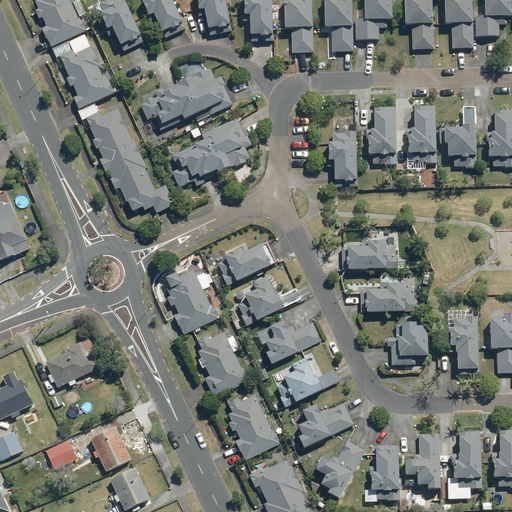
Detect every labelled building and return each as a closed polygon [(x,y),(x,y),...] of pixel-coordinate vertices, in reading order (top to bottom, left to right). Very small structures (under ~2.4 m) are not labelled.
[(48,40),(52,49),(87,33),(81,20),(79,20),(69,0),(39,0),(40,1),(36,3),(40,11),(36,12),(40,20),(43,19),(47,28),(42,30),(45,36),(47,41),(48,40)] [(105,13),(101,15),(109,32),(113,29),(122,47),(131,43),(132,45),(139,42),(139,40),(142,38),(124,0),(111,0),(101,5),(105,13)] [(145,0),(142,1),(150,18),(155,16),(163,34),(173,30),(174,32),(181,28),(180,26),(184,25),(172,0),(145,0)] [(198,0),(200,12),(206,11),(210,31),(220,29),(220,31),(228,29),(228,28),(232,27),(226,0),(198,0)] [(245,0),(246,17),(251,17),(252,37),(262,37),(262,39),(270,39),(270,37),(275,37),(273,0),(245,0)] [(284,18),(284,31),(292,30),(293,55),(315,54),(313,0),(298,0),(299,1),(286,1),(287,18),(284,18)] [(324,17),(324,29),(332,29),(333,54),(355,53),(353,0),(325,0),(326,17),(324,17)] [(365,0),(366,10),(363,10),(364,21),(357,21),(357,42),(380,41),(380,22),(394,22),(393,0),(365,0)] [(404,0),(405,14),(403,14),(404,26),(413,25),(414,50),(435,50),(432,0),(404,0)] [(445,0),(446,13),(443,13),(444,25),(452,24),(453,49),(475,49),(472,0),(445,0)] [(476,16),(477,37),(500,37),(499,17),(511,16),(511,0),(485,0),(485,6),(483,6),(483,16),(476,16)] [(74,100),(79,111),(116,95),(108,79),(107,80),(105,76),(103,77),(100,69),(102,69),(92,48),(76,56),(74,52),(61,58),(70,79),(68,80),(71,89),(74,88),(79,98),(74,100)] [(155,119),(161,132),(209,111),(212,116),(233,106),(225,88),(227,87),(222,78),(216,81),(211,71),(207,73),(206,71),(196,76),(197,77),(165,92),(164,89),(156,93),(158,98),(154,100),(153,98),(145,102),(146,104),(141,106),(148,122),(155,119)] [(436,107),(414,108),(415,129),(411,129),(412,130),(407,130),(407,138),(409,138),(409,154),(421,154),(421,155),(429,155),(429,153),(437,153),(436,107)] [(463,129),(445,129),(440,129),(440,145),(448,145),(449,157),(463,156),(463,159),(469,159),(469,156),(477,156),(476,128),(476,125),(475,107),(463,108),(463,129)] [(396,108),(374,108),(375,130),(371,130),(371,131),(367,131),(367,139),(369,139),(369,155),(381,155),(381,156),(389,156),(389,155),(397,155),(396,108)] [(133,142),(118,110),(102,118),(100,113),(87,120),(88,124),(96,141),(93,142),(97,151),(100,150),(104,160),(100,161),(106,174),(110,172),(113,180),(111,181),(115,191),(121,190),(128,204),(129,203),(134,213),(139,211),(141,214),(154,208),(157,215),(176,207),(167,187),(156,192),(146,171),(148,170),(135,141),(133,142)] [(511,110),(495,111),(495,133),(487,133),(487,142),(489,142),(489,158),(501,158),(501,159),(509,159),(509,157),(511,157),(511,110)] [(205,142),(173,157),(179,171),(173,174),(180,189),(219,172),(220,174),(236,167),(237,168),(248,164),(247,162),(251,160),(246,150),(253,147),(248,137),(246,138),(238,120),(202,136),(205,142)] [(335,168),(335,181),(345,181),(345,183),(353,182),(353,181),(358,181),(356,132),(344,132),(345,134),(333,134),(333,143),(329,143),(329,159),(328,160),(328,168),(335,168)] [(0,258),(0,259),(2,263),(16,257),(32,251),(28,242),(29,242),(12,204),(5,207),(3,203),(0,205),(0,258)] [(343,258),(343,271),(398,269),(398,257),(396,257),(396,246),(386,246),(386,242),(370,242),(370,241),(362,241),(362,247),(348,248),(349,258),(343,258)] [(222,276),(227,287),(277,263),(267,243),(249,252),(246,245),(240,248),(240,250),(225,257),(227,261),(219,265),(224,275),(222,276)] [(180,327),(184,336),(220,319),(215,308),(214,309),(212,306),(211,306),(204,291),(211,287),(210,284),(214,283),(210,275),(206,276),(204,273),(197,276),(194,270),(179,277),(177,273),(166,278),(171,288),(167,290),(170,297),(167,299),(172,308),(175,306),(179,315),(174,317),(179,327),(180,327)] [(242,317),(247,327),(301,300),(296,289),(282,296),(282,295),(277,297),(267,277),(253,284),(257,291),(245,297),(247,302),(239,306),(243,316),(242,317)] [(361,291),(362,313),(417,312),(417,299),(415,299),(415,288),(405,288),(405,284),(389,285),(389,283),(381,283),(381,290),(361,291)] [(504,320),(490,320),(491,338),(489,338),(489,350),(497,350),(498,375),(511,374),(511,314),(504,315),(504,320)] [(458,370),(479,370),(478,318),(466,318),(466,319),(454,320),(454,329),(451,329),(451,347),(456,347),(456,354),(458,354),(458,370)] [(275,338),(266,343),(270,352),(266,354),(272,365),(276,363),(304,350),(322,342),(313,323),(295,331),(293,326),(288,329),(284,321),(270,328),(275,338)] [(397,338),(387,338),(388,348),(392,348),(392,366),(408,366),(407,357),(429,356),(428,327),(417,327),(417,323),(403,324),(403,325),(396,325),(397,338)] [(214,398),(250,382),(243,368),(242,369),(234,353),(240,350),(234,337),(228,340),(225,333),(212,339),(211,337),(209,338),(209,336),(198,341),(202,350),(198,352),(202,359),(198,361),(202,370),(206,368),(210,377),(205,379),(214,398)] [(46,363),(58,389),(69,383),(71,387),(81,382),(79,379),(99,369),(92,356),(87,359),(80,344),(65,350),(67,353),(46,363)] [(295,373),(284,378),(286,383),(278,387),(282,398),(280,399),(285,408),(340,382),(335,370),(315,379),(306,358),(292,365),(295,373)] [(7,387),(0,390),(0,419),(1,421),(11,416),(12,419),(21,415),(20,412),(34,405),(22,380),(19,381),(15,372),(3,378),(7,387)] [(241,452),(245,461),(280,445),(279,443),(280,442),(276,434),(275,434),(274,432),(273,432),(256,396),(241,403),(239,399),(228,404),(232,413),(229,415),(232,423),(229,424),(233,432),(236,431),(240,440),(235,442),(240,452),(241,452)] [(308,421),(298,426),(303,435),(299,437),(304,449),(309,447),(336,434),(354,426),(346,407),(328,415),(326,412),(326,411),(321,413),(317,405),(303,412),(308,421)] [(116,428),(90,439),(106,472),(132,460),(116,428)] [(511,430),(500,431),(500,453),(492,454),(492,464),(495,463),(495,479),(499,479),(499,488),(511,487),(511,488),(511,430)] [(481,432),(459,433),(460,455),(452,455),(452,463),(454,463),(455,479),(458,479),(458,489),(470,488),(470,489),(483,489),(481,432)] [(23,452),(14,434),(0,439),(0,459),(1,461),(23,452)] [(440,435),(419,436),(420,456),(414,456),(414,461),(406,461),(407,476),(418,476),(418,486),(429,486),(429,490),(441,490),(440,435)] [(78,460),(69,441),(45,452),(54,471),(78,460)] [(326,476),(322,485),(331,490),(329,494),(340,500),(342,496),(357,469),(366,452),(348,441),(339,459),(336,457),(334,457),(332,462),(324,458),(317,471),(326,476)] [(399,446),(376,447),(377,467),(370,467),(370,475),(372,474),(373,491),(378,491),(378,501),(388,500),(389,501),(400,501),(399,446)] [(311,511),(288,461),(269,469),(268,467),(249,476),(255,488),(260,486),(268,504),(265,505),(267,511),(311,511)] [(136,469),(110,481),(125,511),(151,500),(136,469)]
